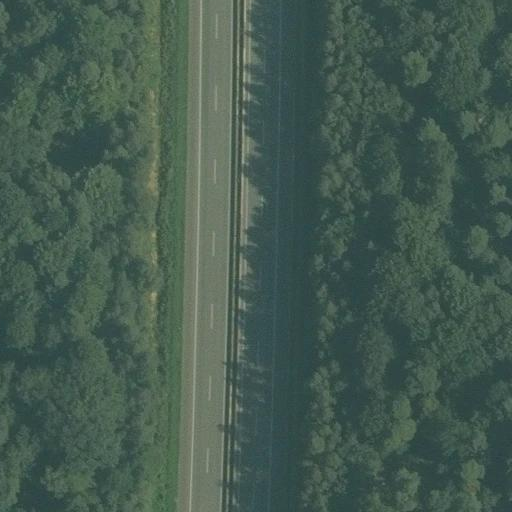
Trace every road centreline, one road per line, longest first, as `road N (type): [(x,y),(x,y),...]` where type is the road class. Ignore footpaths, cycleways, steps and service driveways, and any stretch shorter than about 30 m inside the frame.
road 1 (motorway): [(250,511),(263,0)]
road 2 (motorway): [(214,0),(201,511)]
road 3 (track): [(76,0),(133,51),(132,94),(0,206)]
